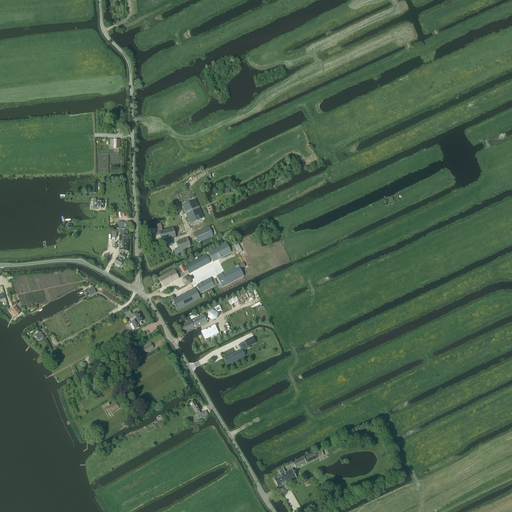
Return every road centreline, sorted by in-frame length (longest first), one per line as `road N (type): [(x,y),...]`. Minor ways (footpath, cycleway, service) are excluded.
road 1 (residential): [(136,290),(130,68),(103,30),(99,0)]
road 2 (tertiary): [(274,511),(136,290)]
road 3 (tertiary): [(136,290),(80,262),(0,266)]
